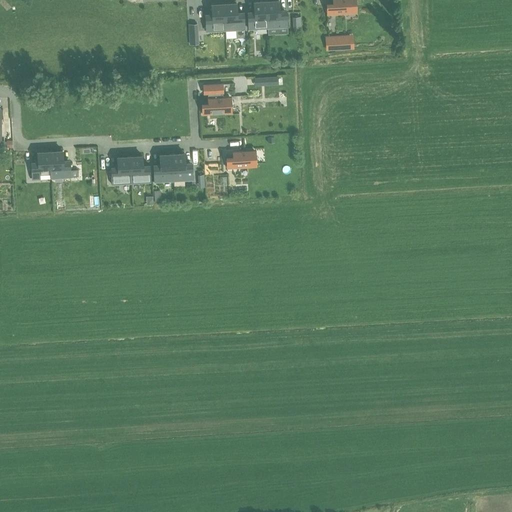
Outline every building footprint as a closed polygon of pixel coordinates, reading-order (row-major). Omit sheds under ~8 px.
[(286,9),(279,9),(279,0),(266,1),(268,28),(287,26),(286,9)] [(327,14),(335,14),(335,13),(347,12),(347,10),(354,10),(353,0),(332,0),(333,2),(328,2),(326,2),(327,14)] [(254,11),(247,11),(248,29),(268,28),(266,1),(254,1),(254,11)] [(212,13),(205,14),(206,31),(225,30),(224,3),(211,4),(212,13)] [(224,3),(225,30),(244,29),(243,11),(237,12),(236,3),(224,3)] [(300,16),(292,17),(293,28),(301,27),(300,16)] [(189,32),(197,32),(197,23),(189,24),(189,32)] [(346,48),(345,36),(326,37),(327,49),(346,48)] [(223,110),(230,110),(229,96),(223,96),(223,92),(222,83),(203,84),(204,93),(208,93),(208,97),(208,102),(202,102),(202,114),(210,114),(210,113),(223,112),(223,110)] [(172,125),(171,103),(144,103),(144,125),(172,125)] [(227,168),(235,168),(235,166),(247,166),(247,164),(254,163),(253,149),(252,149),(232,150),(233,155),(227,156),(227,168)] [(69,159),(63,159),(62,150),(50,151),(51,178),(71,177),(70,162),(69,159)] [(38,161),(31,161),(32,179),(40,178),(39,174),(50,173),(51,178),(50,151),(37,152),(38,161)] [(155,181),(173,180),(172,153),(159,154),(160,164),(153,164),(154,167),(153,167),(155,181)] [(172,153),(173,180),(193,179),(192,165),(192,162),(185,162),(184,153),(172,153)] [(142,155),(129,156),(131,183),(150,182),(149,167),(149,164),(142,164),(142,155)] [(112,184),(131,183),(129,156),(117,157),(118,166),(111,166),(112,184)]
